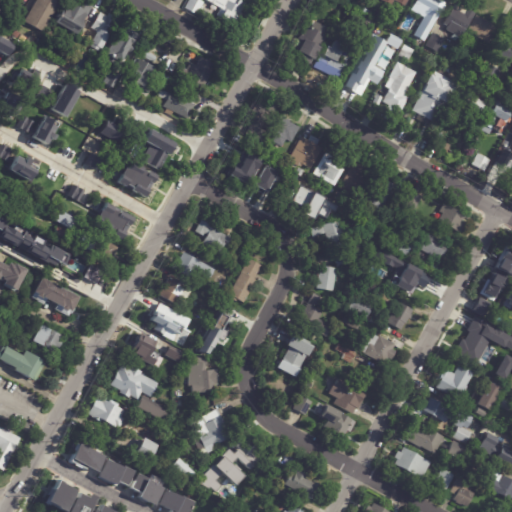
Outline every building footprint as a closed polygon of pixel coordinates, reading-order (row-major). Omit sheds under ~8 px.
[(21,14),(26,4),(30,7),(34,1),(32,0),(58,0),(41,32),(22,21),(24,18),(20,15),(21,14)] [(80,0),(85,3),(93,8),(87,19),(85,17),(74,37),(68,33),(69,31),(54,23),(64,6),(67,8),(70,4),(73,6),(76,0),(80,0)] [(193,16),(183,10),(188,0),(195,0),(202,4),(195,17),(193,16)] [(239,16),(234,25),(233,25),(233,26),(228,23),(227,25),(218,20),(219,18),(216,16),(220,9),(212,4),(205,0),(239,0),(245,4),(239,14),(240,14),(239,16)] [(406,0),(403,6),(394,1),(389,9),(379,3),(380,0),(406,0)] [(445,0),(436,20),(419,12),(422,5),(416,2),(416,0),(445,0)] [(455,4),(465,10),(466,8),(474,13),(464,29),(446,18),(454,4),(455,4)] [(17,8),(19,9),(11,27),(2,22),(11,5),(17,8)] [(364,8),(371,12),(369,16),(362,12),(364,8)] [(108,15),(112,17),(111,20),(114,22),(106,37),(104,36),(97,49),(95,48),(93,51),(86,47),(88,43),(86,42),(92,31),(93,32),(94,31),(89,28),(97,12),(105,16),(106,13),(108,15)] [(495,25),(500,29),(491,45),(468,31),(477,15),(495,25)] [(362,20),(371,25),(370,26),(369,26),(366,30),(358,26),(362,20)] [(450,21),(464,29),(460,37),(445,29),(450,21)] [(125,25),(137,32),(124,56),(109,48),(122,23),(125,25)] [(324,35),(309,64),(289,53),(304,25),(324,35)] [(511,31),(511,62),(497,55),(503,43),(504,44),(510,31),(511,31)] [(445,41),(437,55),(425,48),(433,34),(445,41)] [(35,38),(30,46),(25,43),(29,35),(35,38)] [(165,36),(172,40),(169,45),(163,40),(165,36)] [(11,43),(0,37),(0,54),(5,57),(11,43)] [(419,37),(426,42),(422,48),(415,43),(419,37)] [(337,80),(313,67),(324,47),(327,48),(331,40),(341,46),(336,55),(338,56),(335,61),(344,66),(337,80)] [(84,48),(77,59),(68,54),(75,43),(84,48)] [(397,49),(393,56),(391,55),(390,57),(385,55),(387,53),(385,51),(389,45),(397,49)] [(144,51),(155,57),(152,63),(137,54),(140,48),(144,51)] [(213,64),(200,89),(175,76),(179,67),(185,70),(188,63),(194,65),(198,57),(213,64)] [(149,67),(151,67),(147,74),(150,75),(148,79),(145,78),(144,80),(152,85),(148,94),(139,89),(136,95),(129,92),(133,86),(126,82),(127,78),(126,77),(135,59),(149,67)] [(422,60),(429,63),(426,70),(418,67),(422,60)] [(360,64),(380,77),(370,92),(353,82),(349,88),(342,83),(350,70),(351,70),(355,63),(359,65),(360,64)] [(495,68),(500,72),(495,80),(495,81),(493,84),(481,76),(484,71),(482,70),(487,63),(495,68)] [(101,84),(112,89),(118,75),(108,70),(101,84)] [(78,92),(63,84),(49,110),(63,118),(78,92)] [(407,98),(398,115),(385,109),(387,105),(381,102),(389,88),(390,88),(392,89),(407,98)] [(167,93),(192,105),(186,119),(160,106),(163,100),(156,96),(159,90),(167,94),(167,93)] [(435,132),(405,115),(419,90),(433,97),(432,99),(442,104),(436,114),(443,118),(435,132)] [(474,112),(466,108),(460,118),(450,113),(455,102),(460,91),(483,103),(477,114),(474,112)] [(21,99),(7,93),(0,110),(15,115),(21,99)] [(257,131),(243,123),(255,102),(257,104),(260,100),(275,109),(273,113),(275,114),(268,127),(262,123),(257,131)] [(502,121),(495,117),(490,126),(491,129),(488,134),(477,128),(487,111),(488,112),(493,102),(511,112),(505,123),(502,121)] [(30,137),(45,145),(57,125),(42,116),(30,137)] [(297,127),(298,127),(290,142),(284,139),(280,146),(266,138),(278,116),(285,120),(285,119),(288,121),(288,122),(297,127)] [(36,123),(22,117),(17,128),(31,135),(36,123)] [(108,129),(102,140),(83,130),(89,119),(108,129)] [(118,141),(123,127),(103,120),(98,135),(118,141)] [(147,128),(171,142),(167,150),(170,152),(168,155),(165,154),(160,162),(130,144),(141,126),(146,129),(147,128)] [(239,137),(236,143),(231,140),(235,134),(239,137)] [(311,136),(318,140),(315,146),(320,148),(310,169),(301,164),(300,167),(297,166),(296,166),(288,162),(300,137),(307,140),(309,135),(311,136)] [(261,142),(258,147),(252,144),(255,139),(261,142)] [(458,142),(464,145),(461,152),(455,149),(458,142)] [(251,184),(242,179),(247,170),(233,162),(232,163),(226,160),(228,157),(233,160),(239,149),(255,158),(260,150),(267,154),(262,163),(277,171),(271,183),(270,182),(265,189),(258,185),(257,187),(251,184)] [(497,177),(488,172),(500,152),(511,158),(511,165),(503,181),(497,177)] [(338,160),(335,166),(342,170),(333,186),(312,174),(324,153),(338,160)] [(479,154),(489,160),(483,171),(471,164),(477,153),(479,154)] [(92,154),(100,157),(97,163),(100,165),(99,168),(94,166),(94,168),(87,164),(92,154)] [(27,181),(35,166),(14,155),(6,170),(27,181)] [(361,167),(356,177),(368,184),(359,201),(338,189),(353,162),(361,167)] [(298,168),(303,171),(301,176),(295,173),(298,168)] [(135,196),(118,187),(127,170),(144,178),(135,196)] [(393,188),(379,211),(365,202),(379,177),(394,186),(393,188)] [(299,191),(317,209),(305,221),(285,201),(278,197),(286,182),(292,186),(296,182),(302,189),(299,191)] [(75,202),(82,191),(75,186),(67,196),(75,202)] [(417,196),(419,197),(411,212),(398,204),(401,199),(404,200),(409,191),(417,196)] [(325,218),(333,205),(312,192),(300,212),(309,218),(314,211),(325,218)] [(121,238),(131,217),(102,204),(92,224),(121,238)] [(437,221),(441,214),(438,212),(443,205),(445,206),(445,205),(464,216),(461,221),(464,223),(458,233),(437,221)] [(58,210),(77,221),(71,231),(52,220),(58,210)] [(0,239),(61,266),(66,254),(44,244),(46,242),(31,236),(30,239),(20,235),(22,229),(0,219),(0,239)] [(206,226),(229,239),(220,255),(200,244),(203,237),(193,232),(199,220),(207,224),(206,226)] [(312,236),(310,229),(338,220),(345,242),(328,247),(324,234),(312,237),(312,236)] [(63,236),(59,244),(49,239),(57,226),(66,232),(63,236)] [(430,256),(417,248),(413,254),(408,251),(405,256),(397,251),(399,248),(392,244),(397,235),(416,246),(417,245),(420,247),(427,234),(447,245),(441,257),(439,255),(437,260),(430,256)] [(87,248),(86,251),(83,249),(82,250),(73,245),(78,235),(91,241),(87,248)] [(115,248),(107,262),(89,251),(97,237),(115,248)] [(502,271),(492,266),(503,246),(511,250),(511,263),(507,274),(502,271)] [(336,264),(334,256),(362,251),(364,264),(352,266),(354,274),(348,275),(346,268),(337,270),(336,264)] [(405,262),(406,263),(401,271),(392,265),(390,269),(381,263),(387,252),(405,262)] [(194,259),(213,270),(207,280),(198,274),(195,280),(190,277),(189,279),(171,269),(175,263),(177,263),(183,253),(194,259)] [(259,267),(252,280),(254,281),(241,303),(235,300),(234,302),(226,297),(247,259),(260,266),(259,267)] [(0,264),(6,267),(8,264),(12,266),(13,264),(24,270),(14,291),(2,285),(4,281),(1,279),(1,278),(0,277),(0,264)] [(109,276),(88,265),(81,277),(103,288),(109,276)] [(324,267),(335,269),(332,291),(315,289),(319,266),(324,267)] [(432,283),(429,288),(433,290),(429,298),(425,296),(422,302),(408,294),(409,293),(394,284),(401,271),(405,273),(407,269),(432,283)] [(500,275),(506,279),(503,285),(491,279),(494,272),(500,275)] [(182,280),(192,285),(183,301),(177,298),(173,305),(156,296),(160,289),(161,289),(170,273),(182,280)] [(74,311),(71,315),(69,314),(68,317),(55,310),(56,306),(47,301),(44,305),(32,298),(34,293),(33,293),(40,279),(75,298),(71,307),(74,309),(74,311)] [(381,283),(377,291),(372,288),(376,280),(381,283)] [(312,293),(326,302),(320,311),(306,303),(312,293)] [(358,299),(371,305),(368,310),(370,311),(369,314),(367,313),(364,320),(355,315),(354,317),(349,314),(350,312),(345,310),(354,293),(360,296),(358,299)] [(477,310),(485,296),(493,300),(494,299),(497,301),(488,318),(476,312),(477,310)] [(470,311),(482,317),(488,303),(477,298),(470,311)] [(412,311),(410,315),(411,316),(409,319),(408,318),(404,324),(403,324),(399,330),(386,323),(393,310),(388,308),(392,301),(396,304),(397,303),(412,311)] [(235,315),(231,322),(228,320),(216,341),(210,337),(208,342),(198,337),(201,332),(202,333),(218,304),(236,314),(235,315)] [(324,337),(296,322),(306,304),(321,312),(317,319),(329,327),(324,337)] [(502,304),(510,308),(503,321),(495,316),(502,304)] [(154,310),(174,322),(165,339),(139,324),(142,320),(144,321),(151,309),(154,310)] [(360,323),(357,330),(341,322),(345,315),(360,323)] [(191,319),(202,325),(198,332),(187,326),(191,319)] [(32,339),(41,323),(63,335),(61,338),(62,338),(58,346),(55,345),(53,350),(32,339)] [(172,327),(177,329),(175,335),(169,332),(172,327)] [(511,346),(502,342),(503,342),(499,350),(501,351),(496,360),(474,349),(478,341),(477,341),(479,336),(480,337),(483,330),(496,337),(499,331),(511,337),(511,338),(511,346)] [(153,342),(144,360),(127,351),(130,344),(132,345),(138,333),(145,336),(144,338),(153,342)] [(278,367),(288,346),(287,345),(293,334),(304,339),(299,351),(305,354),(296,371),(290,367),(288,372),(278,367)] [(377,336),(391,344),(393,342),(391,341),(393,338),(403,345),(400,350),(393,345),(390,350),(394,352),(389,360),(386,358),(382,365),(362,354),(363,353),(355,349),(363,336),(370,340),(373,336),(376,338),(377,336)] [(23,350),(24,348),(46,361),(36,378),(32,376),(30,378),(14,368),(15,366),(0,357),(0,351),(5,344),(21,353),(23,350)] [(338,344),(356,353),(350,364),(341,359),(344,355),(335,350),(338,344)] [(168,345),(184,354),(173,373),(162,366),(163,364),(158,361),(168,345)] [(151,354),(157,356),(154,362),(148,359),(151,354)] [(503,379),(511,359),(501,355),(492,374),(503,379)] [(206,360),(205,371),(215,370),(216,385),(214,385),(214,390),(212,390),(212,394),(202,394),(202,393),(190,394),(190,387),(187,386),(187,361),(192,362),(193,357),(206,360)] [(138,373),(138,375),(154,384),(147,397),(139,393),(135,400),(127,396),(126,398),(117,393),(118,391),(108,385),(119,364),(128,369),(129,367),(139,373),(138,373)] [(458,400),(458,401),(434,388),(437,382),(434,381),(441,368),(452,375),(457,365),(472,374),(465,387),(466,387),(458,400)] [(374,373),(379,376),(372,391),(361,386),(365,378),(361,376),(364,371),(367,373),(368,371),(374,373)] [(302,388),(309,374),(317,377),(310,392),(302,388)] [(362,401),(357,409),(355,408),(351,414),(332,404),(335,399),(327,394),(332,385),(332,386),(337,378),(365,394),(361,400),(362,401)] [(481,409),(476,406),(488,384),(499,390),(487,413),(481,409)] [(308,407),(303,416),(291,409),(298,396),(310,403),(308,407)] [(121,411),(121,412),(118,418),(121,420),(116,430),(100,421),(99,423),(89,418),(90,417),(85,414),(94,397),(106,403),(107,400),(117,405),(115,408),(121,411)] [(146,399),(165,409),(163,412),(166,414),(162,422),(135,407),(142,397),(146,399)] [(444,423),(444,424),(432,417),(430,420),(424,417),(426,414),(422,412),(429,398),(449,409),(450,406),(472,418),(466,430),(461,427),(461,428),(471,433),(464,444),(452,438),(458,428),(452,425),(453,422),(447,419),(444,423)] [(178,408),(176,401),(182,400),(184,406),(178,408)] [(511,407),(509,413),(500,408),(503,401),(511,405),(511,407)] [(348,433),(346,432),(342,439),(322,428),(326,421),(318,417),(324,405),(354,422),(348,433)] [(219,416),(227,430),(225,431),(228,437),(214,445),(216,449),(207,454),(197,438),(196,438),(189,425),(199,420),(199,419),(216,409),(219,416)] [(157,425),(165,429),(162,434),(155,430),(157,425)] [(434,454),(420,447),(420,449),(403,440),(411,425),(425,431),(426,429),(442,438),(434,454)] [(495,433),(487,447),(477,442),(486,426),(496,432),(495,433)] [(0,429),(17,439),(0,470),(0,429)] [(155,431),(162,435),(159,441),(152,437),(155,431)] [(134,452),(142,437),(155,445),(146,460),(134,452)] [(511,449),(482,437),(475,452),(511,467),(511,449)] [(451,441),(466,450),(456,468),(441,459),(451,441)] [(69,462),(95,473),(103,455),(76,444),(69,462)] [(238,446),(255,455),(249,466),(244,463),(241,469),(237,466),(230,479),(215,471),(228,447),(234,450),(236,445),(238,446)] [(394,455),(396,451),(399,453),(401,449),(428,463),(419,480),(392,466),(396,460),(392,458),(394,455)] [(487,461),(483,471),(478,468),(480,464),(475,461),(475,463),(472,461),(475,455),(477,457),(478,455),(488,460),(487,461)] [(113,485),(115,482),(125,486),(132,471),(104,459),(96,477),(113,485)] [(169,470),(179,459),(186,465),(187,464),(189,466),(187,468),(195,475),(188,483),(182,477),(179,480),(169,470)] [(315,485),(320,487),(313,500),(286,485),(291,476),(289,476),(293,469),(307,477),(306,479),(315,485)] [(259,470),(267,473),(262,484),(254,481),(259,470)] [(444,491),(434,485),(442,470),(454,476),(446,491),(444,491)] [(146,480),(160,488),(152,505),(134,496),(136,491),(128,487),(135,472),(146,478),(145,480),(146,480)] [(511,481),(511,500),(511,502),(489,489),(494,480),(490,478),(493,473),(497,475),(498,473),(511,481)] [(459,505),(455,503),(456,502),(453,500),(456,496),(450,493),(458,478),(464,481),(463,483),(472,488),(470,492),(474,494),(466,507),(461,505),(461,506),(459,505)] [(200,479),(205,483),(201,488),(196,484),(200,479)] [(275,484),(272,489),(264,484),(267,479),(275,483),(275,484)] [(185,500),(192,504),(187,511),(168,511),(157,506),(165,491),(178,499),(179,497),(185,500)] [(88,496),(91,498),(84,511),(63,511),(70,498),(71,499),(73,495),(82,499),(85,495),(88,496)] [(90,511),(111,511),(95,503),(90,511)] [(385,511),(361,511),(366,503),(385,511)]
